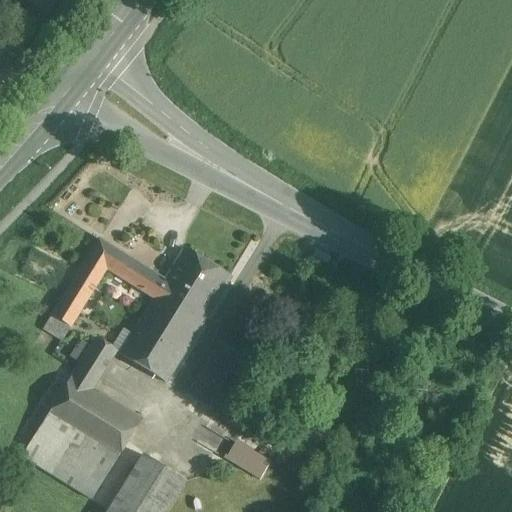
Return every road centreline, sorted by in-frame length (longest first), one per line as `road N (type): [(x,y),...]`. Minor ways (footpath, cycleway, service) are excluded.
road 1 (secondary): [(89,73),(199,160),(511,319)]
road 2 (primary): [(89,73),(0,170)]
